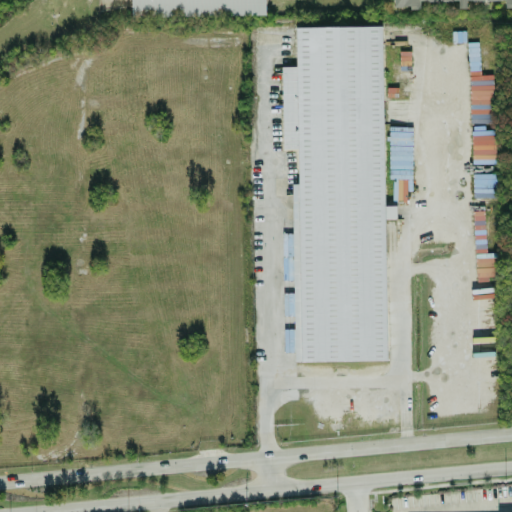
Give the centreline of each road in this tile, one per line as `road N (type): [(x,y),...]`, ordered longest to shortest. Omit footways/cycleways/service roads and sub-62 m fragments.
road 1 (secondary): [(511,434),(0,482)]
road 2 (secondary): [(39,511),(511,466)]
